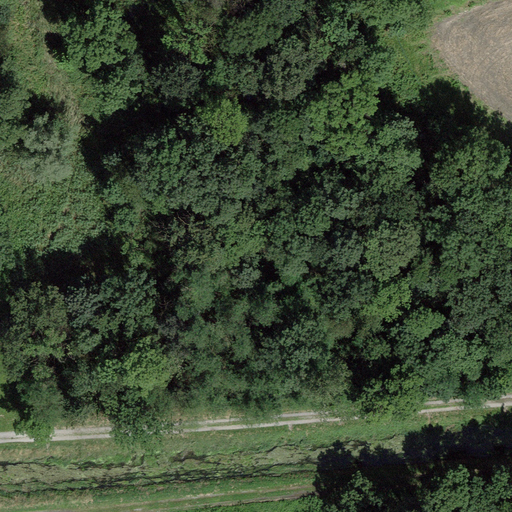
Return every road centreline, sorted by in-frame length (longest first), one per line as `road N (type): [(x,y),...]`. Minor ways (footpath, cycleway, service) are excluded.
road 1 (track): [(511,402),(0,437)]
road 2 (track): [(511,474),(56,511)]
